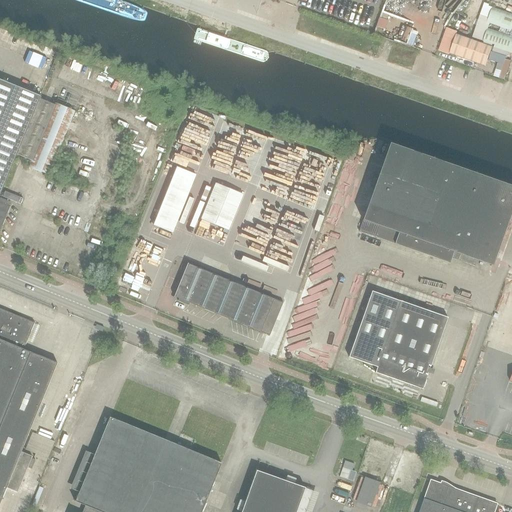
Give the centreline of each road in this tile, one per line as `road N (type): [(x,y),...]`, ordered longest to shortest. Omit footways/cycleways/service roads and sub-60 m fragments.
road 1 (secondary): [(511,469),(0,272)]
road 2 (unclassified): [(511,118),(185,0)]
